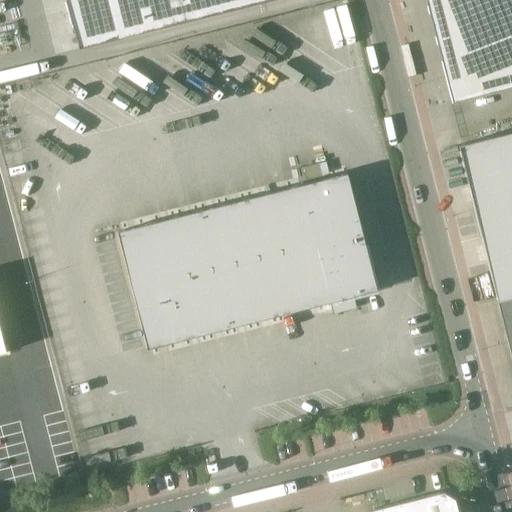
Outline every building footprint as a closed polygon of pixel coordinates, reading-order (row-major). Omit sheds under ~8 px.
[(74,0),(86,45),(262,0),(74,0)] [(511,0),(423,0),(450,102),(511,85),(511,0)] [(511,132),(457,147),(511,362),(511,132)] [(318,164),(303,168),(306,180),(321,176),(318,164)] [(376,291),(345,174),(116,233),(146,349),(376,291)] [(457,511),(452,490),(368,511),(457,511)]
